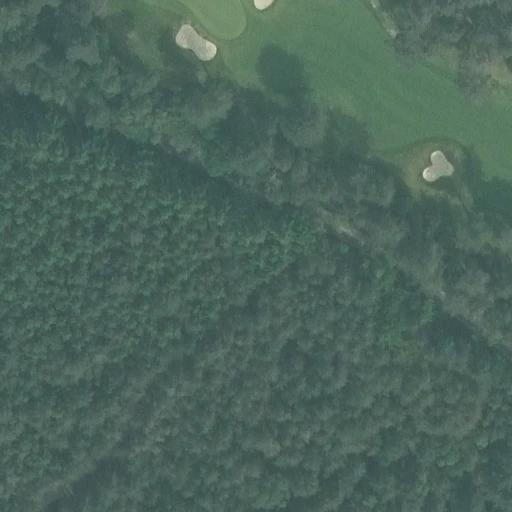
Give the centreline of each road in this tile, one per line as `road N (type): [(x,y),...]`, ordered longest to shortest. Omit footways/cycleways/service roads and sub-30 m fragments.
road 1 (track): [(0,68),(163,139),(326,230)]
road 2 (track): [(326,230),(511,363)]
